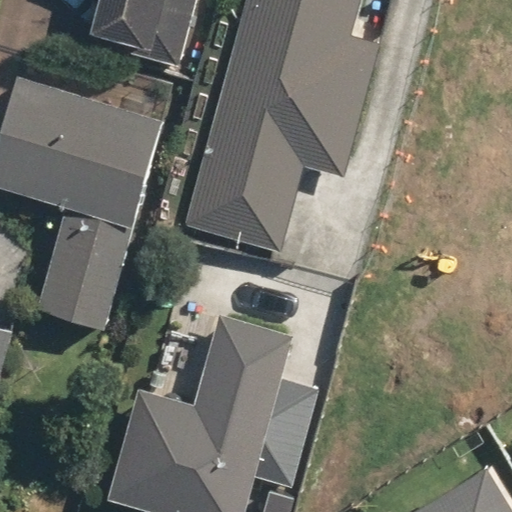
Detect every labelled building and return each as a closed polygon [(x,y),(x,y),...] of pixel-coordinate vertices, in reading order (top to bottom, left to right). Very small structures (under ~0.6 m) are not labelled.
[(111,0),(106,16),(164,34),(159,49),(197,61),(215,0),(111,0)] [(370,0),(255,0),(196,217),(284,241),(305,161),(352,174),(389,40),(362,32),(370,0)] [(0,163),(0,173),(74,196),(48,302),(122,319),(146,219),(154,222),(189,111),(32,62),(0,163)] [(511,113),(417,183),(511,312),(511,113)] [(6,312),(29,239),(0,230),(0,408),(3,409),(31,320),(6,312)] [(173,511),(258,511),(272,464),(307,473),(331,385),(295,375),(309,325),(235,305),(210,394),(147,376),(114,495),(173,511)] [(511,511),(511,464),(502,450),(408,511),(511,511)]
